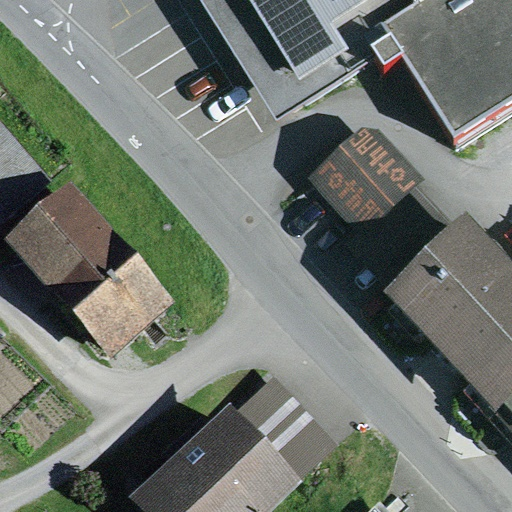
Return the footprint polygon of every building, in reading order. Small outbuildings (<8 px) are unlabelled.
[(511,0),(188,0),(276,138),(393,63),(456,161),(511,125),(511,0)] [(0,126),(0,238),(55,190),(0,126)] [(362,145),(312,191),(365,248),(417,200),(424,193),(378,144),(362,145)] [(463,250),(417,200),(365,248),(352,260),(398,310),(463,250)] [(176,321),(73,204),(9,260),(113,377),(176,321)] [(387,321),(500,440),(511,428),(511,291),(468,245),(463,250),(398,310),(387,321)] [(274,384),(231,423),(296,493),(339,454),(274,384)] [(172,476),(133,511),(288,511),(302,499),(296,493),(231,423),(213,438),(202,427),(162,465),(172,476)] [(511,428),(500,440),(511,452),(511,428)]
